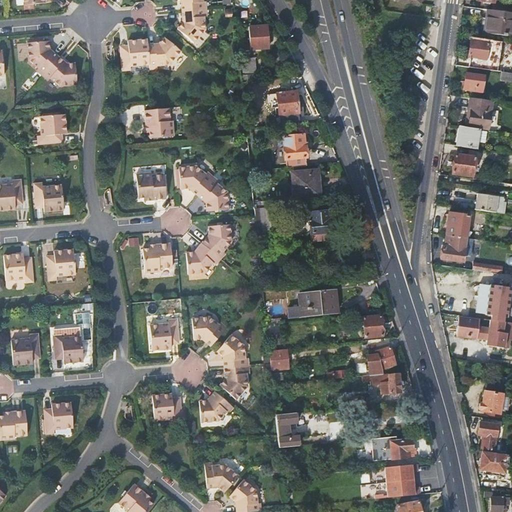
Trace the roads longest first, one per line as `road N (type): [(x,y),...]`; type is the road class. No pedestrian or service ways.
road 1 (residential): [(33,511),(93,454),(120,377),(117,295),(89,172),(98,84),(92,0)]
road 2 (secondary): [(432,362),(335,0)]
road 3 (secondary): [(432,362),(413,262),(451,0)]
road 4 (secondary): [(277,0),(343,138),(406,308)]
road 5 (secondary): [(326,0),(406,308)]
road 6 (secondary): [(406,308),(458,511)]
road 7 (secondary): [(469,511),(432,362)]
